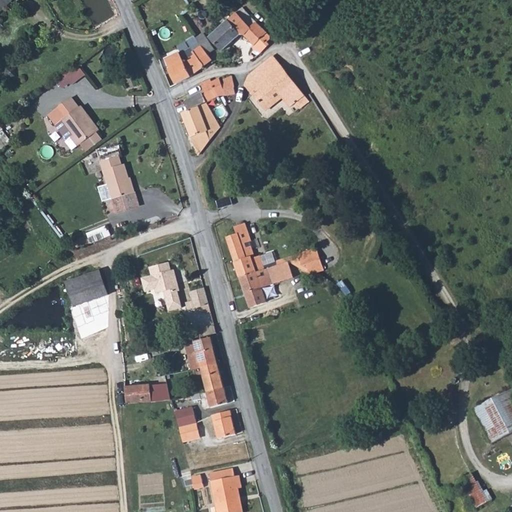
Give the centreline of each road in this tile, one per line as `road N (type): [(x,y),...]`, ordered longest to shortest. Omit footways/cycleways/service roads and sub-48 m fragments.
road 1 (unclassified): [(274,511),(163,98)]
road 2 (track): [(112,338),(123,511)]
road 3 (residential): [(282,42),(163,98)]
